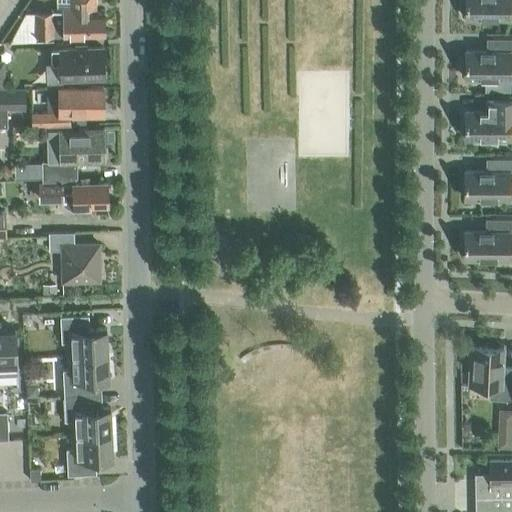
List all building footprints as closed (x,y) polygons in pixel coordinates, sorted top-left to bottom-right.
[(35,36),(56,35),(103,34),(103,12),(96,12),(95,0),(56,0),(57,11),(35,12),(35,36)] [(511,0),(465,0),(466,18),(510,19),(511,1),(511,0)] [(35,12),(25,12),(10,41),(56,40),(56,35),(35,36),(35,12)] [(486,51),(465,51),(465,78),(484,78),(484,90),(509,91),(509,79),(510,79),(510,61),(511,61),(511,38),(493,38),(492,51),(486,51)] [(61,79),(103,78),(102,47),(51,49),(51,64),(61,63),(61,79)] [(31,111),(31,124),(68,124),(68,114),(76,113),(76,108),(89,108),(89,111),(103,111),(103,86),(58,86),(58,111),(31,111)] [(0,89),(0,126),(7,127),(7,107),(24,107),(24,89),(0,89)] [(465,138),(510,139),(510,121),(511,121),(511,98),(492,98),(492,111),(465,111),(465,138)] [(42,162),(42,179),(77,178),(76,162),(104,161),(103,129),(59,130),(60,161),(42,162)] [(465,198),(509,199),(509,181),(511,181),(511,158),(492,158),(492,171),(465,171),(465,198)] [(0,169),(0,174),(6,181),(13,174),(5,166),(0,169)] [(73,202),(73,211),(90,211),(90,206),(107,206),(107,182),(39,184),(39,198),(62,197),(62,202),(73,202)] [(464,231),(464,258),(509,259),(509,241),(511,241),(511,218),(491,218),(491,231),(464,231)] [(74,244),(74,232),(48,232),(49,250),(61,250),(62,281),(99,280),(99,243),(74,244)] [(57,292),(57,283),(44,284),(44,293),(57,292)] [(87,315),(60,316),(61,342),(71,342),(72,355),(108,354),(106,329),(88,329),(87,315)] [(0,374),(17,373),(15,329),(0,329),(0,374)] [(489,398),(511,399),(511,367),(502,367),(503,348),(473,347),(471,385),(489,386),(489,398)] [(109,379),(108,354),(72,355),(73,369),(62,369),(63,395),(91,394),(91,380),(109,379)] [(37,384),(26,385),(26,396),(38,395),(37,384)] [(92,408),(91,394),(63,395),(65,421),(75,420),(76,434),(111,432),(110,407),(92,408)] [(7,412),(0,411),(0,439),(8,440),(7,412)] [(511,411),(500,411),(498,447),(510,448),(511,414),(511,411)] [(76,434),(76,448),(66,448),(67,474),(95,473),(94,458),(112,458),(111,432),(76,434)] [(489,479),(474,479),(474,497),(511,496),(511,458),(489,459),(489,479)] [(30,480),(41,479),(40,467),(30,468),(30,480)] [(511,511),(511,496),(474,497),(474,511),(511,511)]
